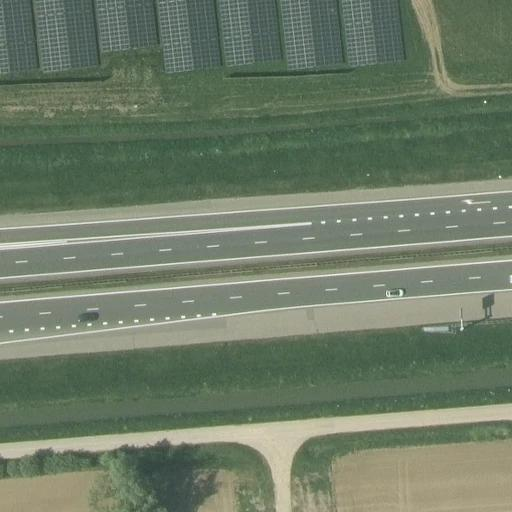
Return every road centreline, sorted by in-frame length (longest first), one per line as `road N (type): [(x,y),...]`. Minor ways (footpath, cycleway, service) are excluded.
road 1 (motorway): [(0,318),(511,276)]
road 2 (track): [(0,453),(511,415)]
road 3 (motorway): [(316,239),(0,266)]
road 4 (motorway): [(316,239),(0,242)]
road 5 (motorway): [(511,224),(316,239)]
